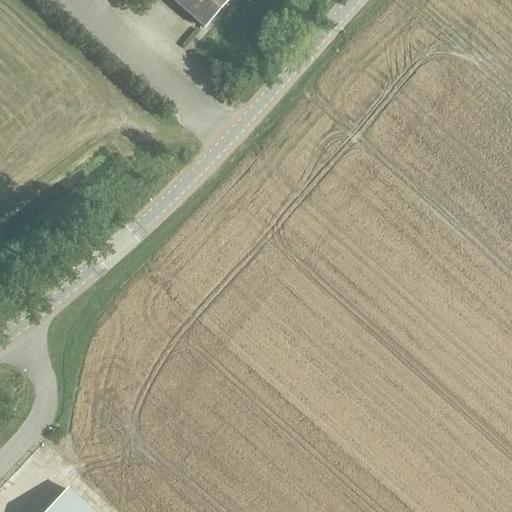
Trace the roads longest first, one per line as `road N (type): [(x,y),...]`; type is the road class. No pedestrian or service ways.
road 1 (unclassified): [(16,330),(222,152),(356,0)]
road 2 (unclassified): [(0,470),(33,433),(46,393),(16,330)]
